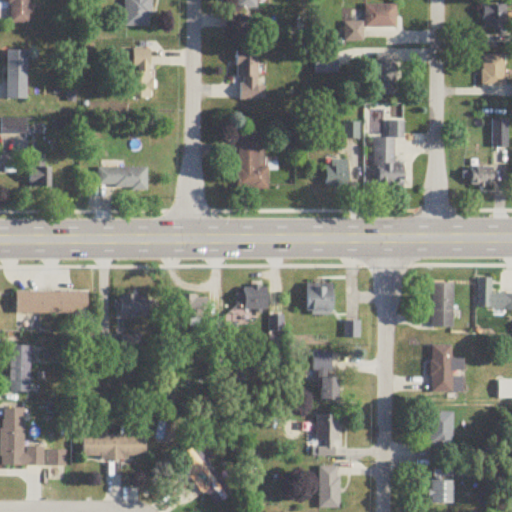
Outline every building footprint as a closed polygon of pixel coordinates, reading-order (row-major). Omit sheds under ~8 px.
[(29,0),(7,0),(8,26),(29,26),(29,0)] [(148,0),(124,0),(125,28),(149,28),(148,0)] [(364,5),(364,29),(396,29),(396,5),(364,5)] [(505,6),(482,6),(482,32),(505,32),(505,6)] [(361,23),(342,23),(342,43),(361,43),(361,23)] [(132,73),(127,73),(127,99),(150,99),(150,49),(132,50),(132,73)] [(7,101),(26,101),(26,52),(7,52),(7,101)] [(257,87),(257,53),(236,53),(236,101),(264,101),(264,87),(257,87)] [(336,75),(336,53),(314,53),(314,75),(336,75)] [(375,96),(394,96),(394,55),(373,55),(373,82),(375,82),(375,96)] [(503,57),(480,57),(480,88),(503,88),(503,57)] [(0,135),(26,135),(26,119),(0,119),(0,135)] [(507,120),(491,120),(491,149),(507,149),(507,120)] [(372,139),(372,185),(402,185),(403,164),(393,164),(393,139),(402,139),(402,123),(388,123),(388,139),(372,139)] [(237,191),(267,191),(267,168),(257,168),(257,143),(237,142),(237,191)] [(48,189),(48,157),(29,157),(29,189),(48,189)] [(325,187),(347,187),(347,161),(325,161),(325,187)] [(147,169),(97,169),(97,190),(147,190),(147,169)] [(469,187),(493,187),(493,169),(462,169),(462,181),(469,181),(469,187)] [(477,308),(491,308),(491,279),(477,279),(477,308)] [(305,316),(331,316),(331,285),(305,285),(305,316)] [(430,330),(452,330),(452,285),(430,285),(430,330)] [(265,287),(243,287),(243,311),(265,311),(265,287)] [(87,293),(15,293),(15,315),(87,315),(87,293)] [(147,319),(147,297),(117,297),(117,319),(147,319)] [(179,297),(179,320),(204,320),(204,297),(179,297)] [(282,317),(269,317),(268,331),(282,331),(282,317)] [(29,347),(8,347),(8,393),(29,393),(29,347)] [(429,394),(451,395),(452,369),(456,369),(456,360),(450,360),(450,347),(430,347),(429,394)] [(329,353),(312,353),(312,372),(329,372),(329,353)] [(337,379),(319,379),(319,402),(337,402),(337,379)] [(511,382),(497,382),(497,400),(511,400),(511,382)] [(23,410),(0,409),(0,423),(0,467),(43,468),(43,448),(23,447),(23,410)] [(452,456),(452,414),(428,414),(428,456),(452,456)] [(336,416),(314,416),(314,458),(336,458),(336,416)] [(144,460),(144,436),(82,436),(82,460),(144,460)] [(195,445),(177,458),(211,509),(229,497),(195,445)] [(65,467),(65,452),(48,452),(48,467),(65,467)] [(466,478),(466,464),(432,464),(432,478),(466,478)] [(338,510),(337,467),(317,467),(317,510),(338,510)] [(452,505),(452,482),(430,482),(430,505),(452,505)]
